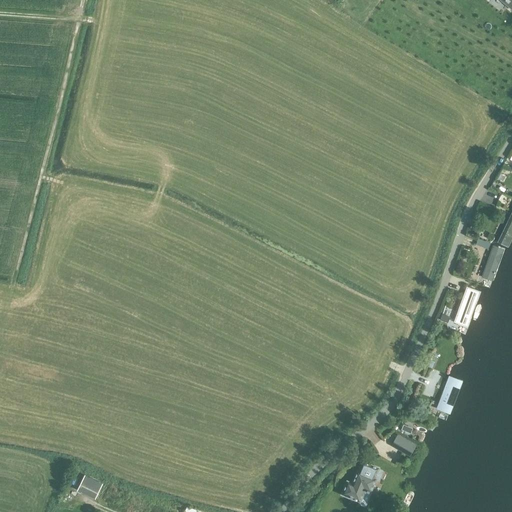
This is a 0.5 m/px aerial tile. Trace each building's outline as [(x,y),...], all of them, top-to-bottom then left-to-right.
[(511,0),(500,0),(511,9),(511,0)] [(511,221),(500,245),(511,250),(511,221)] [(486,242),(478,239),(476,245),(484,248),(486,242)] [(498,248),(486,280),(498,284),(510,253),(498,248)] [(485,302),(469,296),(459,321),(476,327),(485,302)] [(450,316),(443,313),(440,321),(448,323),(450,316)] [(454,415),(466,382),(452,377),(440,410),(454,415)] [(413,429),(404,425),(402,430),(411,434),(413,429)] [(379,468),(363,461),(359,472),(357,471),(352,483),(347,481),(342,495),(360,503),(365,490),(371,493),(376,480),(379,481),(383,472),(379,470),(379,468)] [(102,484),(85,476),(78,491),(95,499),(102,484)]
